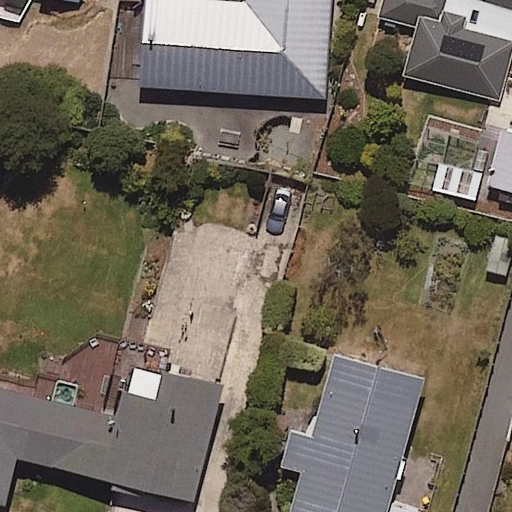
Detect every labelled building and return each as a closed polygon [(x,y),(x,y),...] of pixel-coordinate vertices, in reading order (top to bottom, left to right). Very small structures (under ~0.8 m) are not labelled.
[(44,0),(82,10),(84,0),(44,0)] [(146,0),(141,88),(329,100),(336,0),(146,0)] [(511,0),(384,0),(379,18),(420,29),(409,71),(500,95),(511,49),(511,0)] [(511,130),(507,130),(492,186),(511,191),(511,130)] [(485,174),(443,163),(436,189),(479,200),(485,174)] [(310,473),(298,511),(393,511),(430,378),(342,354),(320,435),(293,428),(283,466),(310,473)] [(0,506),(11,510),(25,459),(199,505),(231,386),(144,363),(128,421),(0,386),(0,506)]
